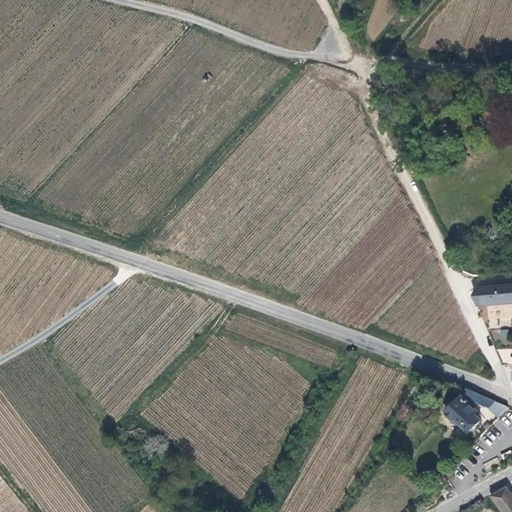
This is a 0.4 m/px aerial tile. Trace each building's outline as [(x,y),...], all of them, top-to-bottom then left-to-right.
[(511,285),(505,286),(477,287),(472,295),(476,303),(511,301),(511,285)] [(511,347),(495,346),(502,361),(508,362),(511,361),(511,347)] [(446,413),(446,414),(461,428),(469,435),(481,421),(475,416),(478,413),(461,397),(446,413)] [(508,408),(494,402),(488,409),(498,418),(508,408)] [(461,428),(446,414),(444,416),(459,430),(461,428)] [(511,511),(511,491),(508,487),(491,496),(502,511),(511,511)]
